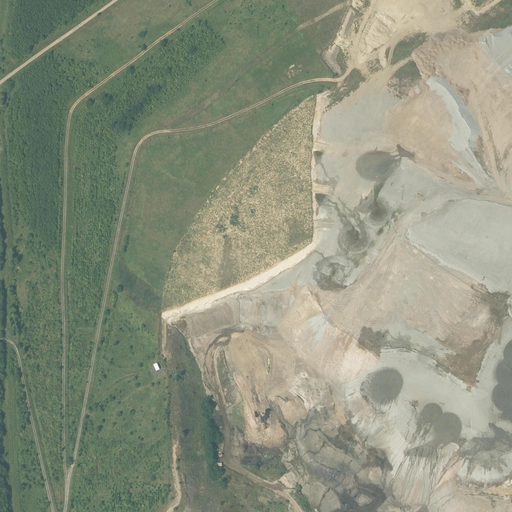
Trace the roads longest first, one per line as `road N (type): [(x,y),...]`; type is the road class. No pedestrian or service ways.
road 1 (track): [(131,175),(65,494),(49,496),(13,344),(0,340)]
road 2 (track): [(65,494),(70,123)]
road 3 (track): [(0,182),(9,341)]
road 4 (track): [(0,84),(119,0)]
